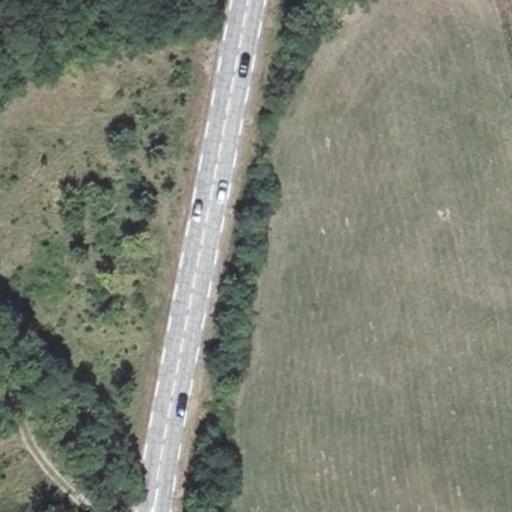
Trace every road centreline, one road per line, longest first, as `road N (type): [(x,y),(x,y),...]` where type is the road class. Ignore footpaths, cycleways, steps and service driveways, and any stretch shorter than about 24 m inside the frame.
road 1 (secondary): [(247,0),(151,511)]
road 2 (track): [(0,406),(78,511)]
